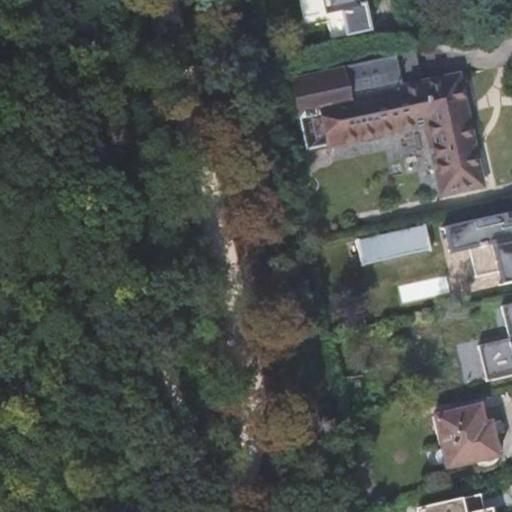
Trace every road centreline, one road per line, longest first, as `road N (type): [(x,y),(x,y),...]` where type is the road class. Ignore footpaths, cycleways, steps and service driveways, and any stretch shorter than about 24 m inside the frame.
road 1 (track): [(194,501),(42,0)]
road 2 (track): [(166,0),(234,304),(250,468),(237,498)]
